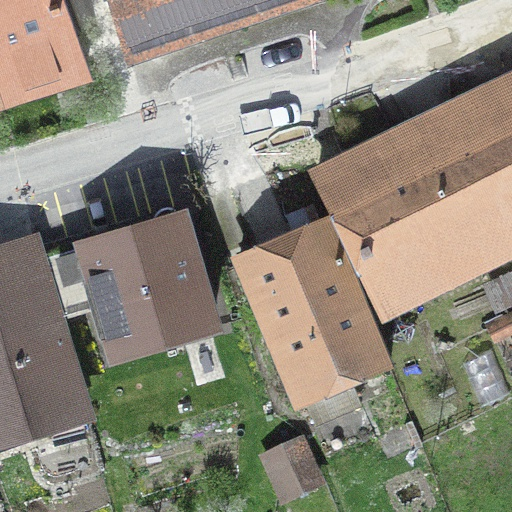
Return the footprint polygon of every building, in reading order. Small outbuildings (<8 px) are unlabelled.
[(0,0),(0,99),(86,70),(58,0),(0,0)] [(108,0),(126,54),(292,0),(108,0)] [(511,82),(316,179),(380,313),(511,248),(511,82)] [(41,255),(39,256),(59,320),(100,308),(114,356),(212,327),(180,218),(173,209),(157,211),(153,226),(45,259),(43,253),(41,255)] [(389,365),(331,228),(237,267),(295,406),(389,365)] [(43,417),(83,407),(59,320),(39,256),(35,244),(0,253),(0,443),(47,427),(43,417)] [(286,499),(317,485),(296,439),(265,453),(286,499)]
